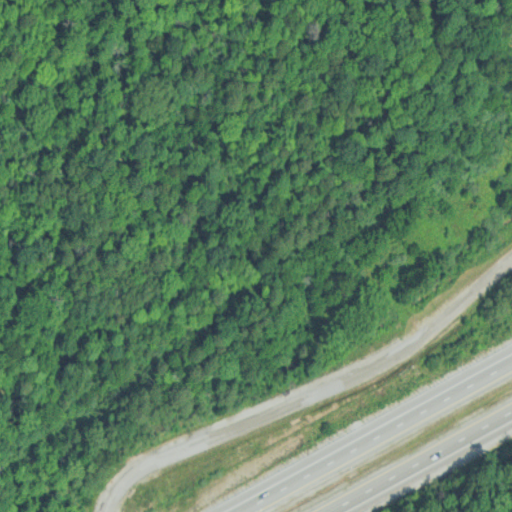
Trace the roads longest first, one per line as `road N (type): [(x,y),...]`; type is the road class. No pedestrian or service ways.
road 1 (residential): [(103,511),(113,490),(143,463),(378,361),(511,254)]
road 2 (trunk): [(511,360),(234,511)]
road 3 (trunk): [(323,511),(511,408)]
